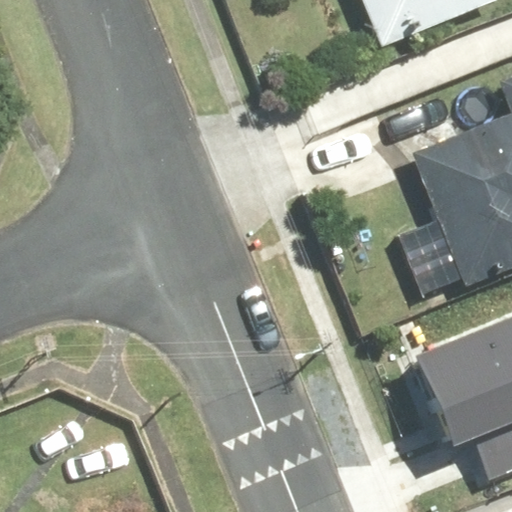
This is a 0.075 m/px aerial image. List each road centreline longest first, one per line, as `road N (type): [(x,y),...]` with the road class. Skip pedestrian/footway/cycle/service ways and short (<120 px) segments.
road 1 (residential): [(283,511),(160,213)]
road 2 (residential): [(160,213),(74,0)]
road 3 (residential): [(0,278),(160,213)]
